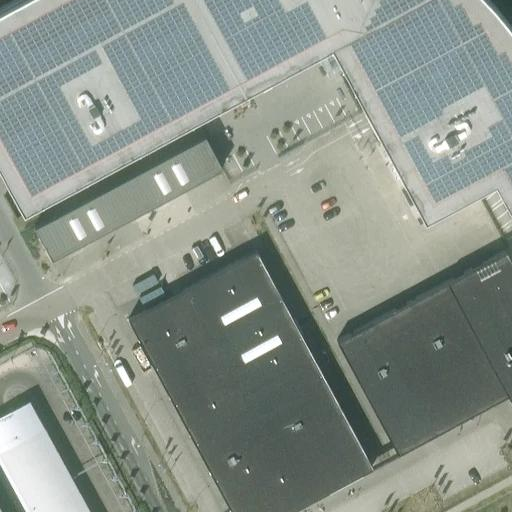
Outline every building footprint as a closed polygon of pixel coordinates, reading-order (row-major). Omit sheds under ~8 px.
[(0,169),(22,210),(329,45),(378,135),(384,146),(423,218),(475,190),(493,181),(511,216),(511,29),(505,21),(505,20),(487,0),(11,0),(0,6),(0,169)] [(222,167),(204,134),(31,234),(51,258),(222,167)] [(310,352),(256,249),(183,289),(239,391),(310,352)] [(511,262),(505,249),(336,340),(397,453),(503,395),(511,410),(511,262)] [(231,511),(286,511),(372,466),(310,352),(238,392),(183,289),(127,318),(231,511)] [(40,511),(65,511),(23,433),(11,411),(10,411),(2,416),(0,416),(0,478),(18,511),(19,511),(35,503),(40,511)]
